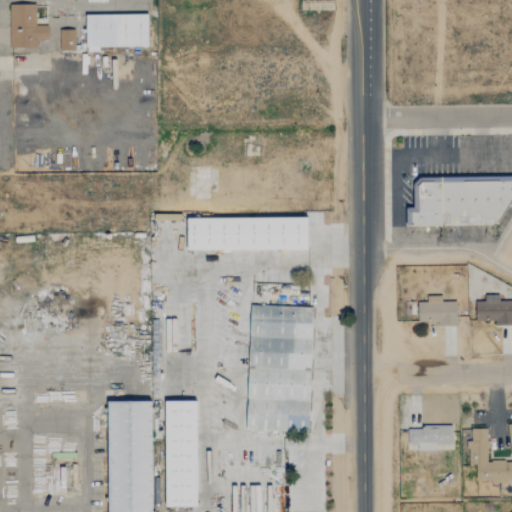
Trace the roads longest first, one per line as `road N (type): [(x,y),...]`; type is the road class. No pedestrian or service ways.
road 1 (secondary): [(364,0),(364,511)]
road 2 (residential): [(511,116),(364,119)]
road 3 (residential): [(364,375),(511,373)]
